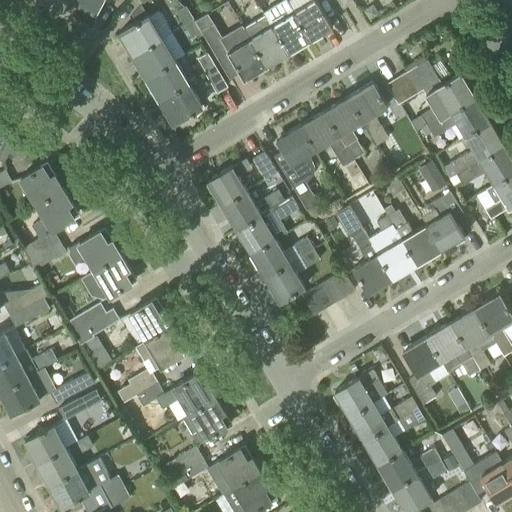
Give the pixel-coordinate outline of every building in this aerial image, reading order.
[(100,0),(76,0),(96,10),(100,0)] [(265,15),(288,53),(310,40),(293,11),(294,11),(287,0),(282,0),(263,11),(265,15)] [(316,0),(312,0),(294,11),(293,11),(310,40),(332,26),(316,0)] [(337,0),(344,10),(355,3),(353,0),(337,0)] [(176,11),(184,24),(193,18),(186,5),(176,11)] [(244,80),(266,66),(241,25),(222,36),(208,13),(195,21),(201,31),(217,57),(227,51),(244,80)] [(119,31),(133,54),(162,37),(147,14),(119,31)] [(241,25),(266,66),(288,53),(265,15),(244,27),(242,24),(241,25)] [(191,37),(201,31),(195,21),(193,18),(184,24),(191,37)] [(147,77),(175,60),(162,37),(133,54),(147,77)] [(215,66),(207,53),(197,59),(204,72),(215,66)] [(418,91),(439,79),(427,58),(406,71),(418,91)] [(160,99),(188,81),(175,60),(147,77),(160,99)] [(215,66),(204,72),(203,72),(216,93),(227,86),(215,66)] [(408,98),(418,91),(406,71),(395,77),(408,98)] [(460,72),(425,93),(433,106),(421,114),(427,126),(475,97),(460,72)] [(398,104),(408,98),(395,77),(386,83),(398,104)] [(202,104),(188,81),(160,99),(173,121),(202,104)] [(348,95),(363,120),(377,144),(389,137),(374,114),(388,106),(373,81),(348,95)] [(348,95),(325,109),(353,158),(364,152),(356,138),(357,138),(351,127),(363,120),(348,95)] [(466,135),(490,121),(475,97),(427,126),(433,136),(458,122),(466,135)] [(325,109),(301,124),(315,149),(329,141),(342,165),(353,158),(325,109)] [(456,173),(504,144),(490,121),(466,135),(473,148),(450,162),(456,173)] [(0,158),(4,161),(9,152),(15,156),(23,142),(8,133),(11,129),(0,122),(0,158)] [(308,153),(315,149),(301,124),(276,139),(291,164),(292,164),(299,176),(290,182),(309,215),(315,217),(324,212),(306,181),(309,179),(314,172),(314,165),(312,159),(308,153)] [(511,172),(511,157),(504,144),(456,173),(463,184),(486,170),(494,183),(511,172)] [(277,171),(264,150),(252,158),(265,178),(277,171)] [(223,204),(247,189),(238,175),(252,167),(246,157),(233,165),(208,180),(223,204)] [(419,166),(432,189),(445,182),(431,159),(419,166)] [(19,177),(35,203),(63,187),(54,173),(50,176),(42,164),(19,177)] [(6,170),(0,173),(0,185),(11,180),(6,170)] [(490,217),(494,214),(508,206),(508,207),(511,204),(511,172),(494,183),(486,187),(495,201),(485,207),(490,217)] [(63,187),(35,203),(43,217),(32,223),(40,237),(22,247),(29,258),(59,240),(53,228),(74,216),(67,204),(71,201),(63,187)] [(278,188),(264,196),(271,207),(285,199),(278,188)] [(247,189),(223,204),(237,228),(261,213),(247,189)] [(432,202),(435,207),(421,216),(426,224),(440,248),(464,234),(450,210),(449,210),(441,196),(432,202)] [(285,199),(271,207),(261,213),(237,228),(251,252),(276,237),(285,232),(277,218),(291,210),(285,199)] [(348,233),(352,235),(360,249),(366,259),(353,267),(368,292),(392,277),(377,253),(371,243),(372,242),(369,237),(363,229),(348,203),(335,211),(348,233)] [(399,207),(387,215),(401,239),(416,263),(440,248),(426,224),(414,232),(399,207)] [(338,221),(334,214),(327,218),(331,225),(338,221)] [(416,263),(401,239),(387,215),(376,221),(381,230),(369,237),(372,242),(371,243),(377,253),(392,277),(416,263)] [(77,244),(93,269),(120,253),(104,227),(77,244)] [(307,236),(293,244),(300,256),(314,247),(307,236)] [(276,237),(251,252),(266,276),(291,261),(276,237)] [(67,251),(59,240),(29,258),(35,269),(55,257),(55,258),(67,251)] [(320,258),(314,247),(300,256),(306,266),(320,258)] [(136,279),(120,253),(93,269),(109,295),(136,279)] [(0,263),(0,277),(11,272),(5,261),(0,263)] [(291,261),(266,276),(280,300),(305,286),(291,261)] [(343,269),(332,275),(344,295),(355,289),(343,269)] [(321,282),(334,302),(344,295),(332,275),(321,282)] [(0,305),(1,305),(4,303),(10,314),(44,296),(49,293),(43,282),(34,287),(0,291),(0,305)] [(312,288),(324,308),(334,302),(321,282),(312,288)] [(301,294),(313,314),(324,308),(312,288),(301,294)] [(474,306),(489,331),(496,341),(504,355),(511,349),(511,342),(503,329),(511,323),(511,313),(498,292),(474,306)] [(44,296),(10,314),(16,326),(50,307),(44,296)] [(128,313),(144,338),(171,322),(163,309),(158,311),(151,299),(128,313)] [(106,311),(100,301),(66,321),(72,332),(106,311)] [(474,306),(450,321),(479,369),(491,362),(482,349),(496,341),(489,331),(474,306)] [(78,343),(120,318),(113,307),(106,311),(72,332),(78,343)] [(450,321),(426,335),(441,360),(455,352),(468,375),(479,369),(450,321)] [(155,368),(160,365),(183,352),(176,340),(180,337),(171,322),(144,338),(145,340),(135,345),(144,360),(148,357),(155,368)] [(0,332),(0,360),(26,347),(14,325),(0,332)] [(441,360),(426,335),(402,350),(417,373),(409,379),(423,403),(437,394),(430,384),(435,381),(427,368),(441,360)] [(0,360),(0,388),(38,369),(57,358),(52,349),(32,359),(26,347),(0,360)] [(157,381),(149,367),(128,379),(130,383),(117,391),(124,401),(136,393),(157,381)] [(374,399),(374,400),(387,392),(373,368),(335,390),(349,414),(374,399)] [(0,391),(11,412),(50,391),(38,369),(0,388),(0,391)] [(56,387),(50,391),(56,402),(95,382),(88,370),(56,387)] [(179,397),(188,412),(215,396),(207,383),(203,385),(195,373),(164,392),(157,381),(136,393),(143,405),(156,397),(163,407),(179,397)] [(88,392),(59,407),(64,418),(65,419),(72,415),(84,409),(83,406),(93,401),(88,392)] [(374,399),(349,414),(363,438),(388,424),(398,418),(412,409),(418,406),(411,395),(381,412),(374,400),(374,399)] [(215,396),(188,412),(188,413),(183,416),(198,442),(227,425),(220,414),(224,411),(215,396)] [(465,402),(455,407),(460,415),(470,410),(465,402)] [(511,427),(511,408),(511,406),(502,411),(511,425),(511,427)] [(419,420),(412,409),(398,418),(404,429),(419,420)] [(37,461),(66,444),(55,423),(25,438),(37,461)] [(363,438),(377,462),(402,448),(388,424),(363,438)] [(511,443),(511,442),(511,427),(511,425),(503,430),(511,443)] [(464,471),(475,464),(453,427),(441,434),(464,471)] [(88,434),(75,441),(81,451),(94,445),(88,434)] [(37,461),(48,482),(78,466),(67,445),(66,444),(37,461)] [(201,455),(195,445),(175,457),(175,458),(180,467),(201,455)] [(240,447),(208,466),(223,492),(260,470),(251,456),(247,459),(240,447)] [(427,466),(440,458),(434,447),(420,455),(427,466)] [(402,448),(377,462),(392,486),(417,472),(402,448)] [(511,478),(511,454),(502,460),(496,450),(495,451),(511,478)] [(511,492),(511,478),(495,451),(485,457),(491,467),(479,475),(495,502),(511,492)] [(452,454),(442,459),(449,470),(458,465),(452,454)] [(187,478),(208,466),(201,455),(180,467),(187,478)] [(78,466),(48,482),(60,504),(99,484),(105,494),(124,484),(118,474),(110,478),(99,456),(78,467),(78,466)] [(170,474),(180,467),(175,458),(164,465),(170,474)] [(427,466),(433,477),(447,469),(440,458),(427,466)] [(173,487),(187,478),(180,467),(170,474),(166,476),(173,487)] [(223,492),(235,511),(249,511),(271,499),(264,487),(268,485),(260,470),(223,492)] [(417,472),(392,486),(407,511),(432,497),(417,472)] [(481,500),(469,480),(459,486),(471,506),(481,500)] [(130,496),(124,484),(105,494),(111,506),(130,496)] [(449,492),(460,511),(461,511),(471,506),(459,486),(449,492)] [(439,498),(446,511),(460,511),(449,492),(439,498)] [(432,511),(446,511),(439,498),(428,505),(432,511)]
